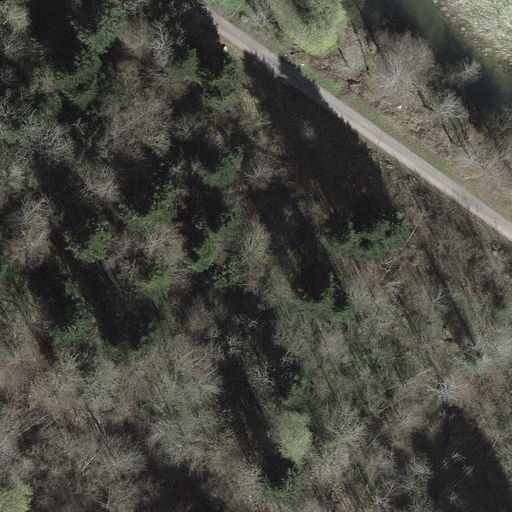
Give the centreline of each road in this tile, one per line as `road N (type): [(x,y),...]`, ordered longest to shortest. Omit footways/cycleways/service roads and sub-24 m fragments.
road 1 (track): [(400,150),(228,90),(16,0)]
road 2 (unclassified): [(175,0),(511,230)]
